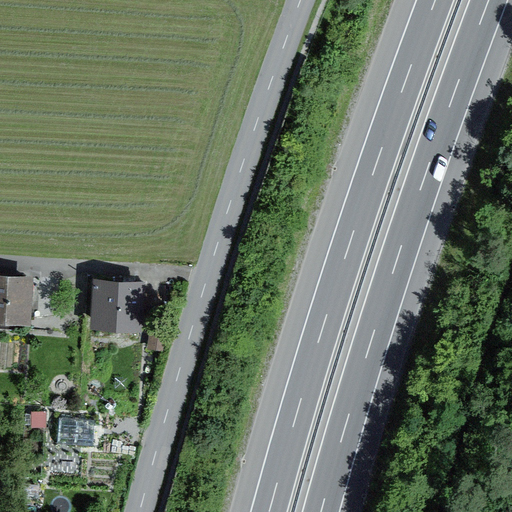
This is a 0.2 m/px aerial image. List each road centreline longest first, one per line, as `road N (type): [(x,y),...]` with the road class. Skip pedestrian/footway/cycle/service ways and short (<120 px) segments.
road 1 (motorway): [(320,511),(397,256),(488,0)]
road 2 (motorway): [(435,0),(349,242),(269,511)]
road 3 (unclassified): [(300,0),(207,276)]
road 4 (unclassified): [(207,276),(139,511)]
road 5 (unclassified): [(0,261),(207,276)]
